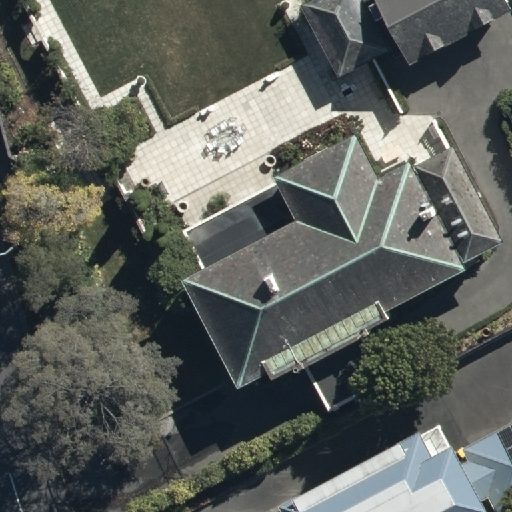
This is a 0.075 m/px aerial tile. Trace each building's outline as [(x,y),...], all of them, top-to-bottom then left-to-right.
[(364,0),(323,0),(307,8),(337,69),(386,44),(364,0)] [(511,0),(382,0),(413,58),(511,6),(511,0)] [(416,164),(385,180),(362,136),(285,175),(308,220),(198,279),(250,377),(468,262),(416,164)] [(460,143),(422,163),(471,255),(509,235),(460,143)] [(444,427),(297,504),(300,511),(511,511),(511,420),(456,449),(444,427)]
